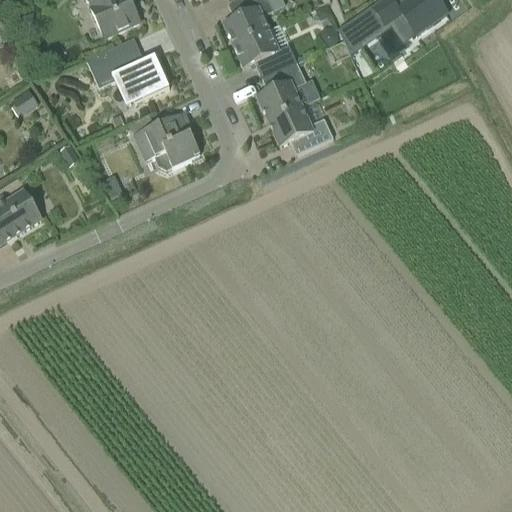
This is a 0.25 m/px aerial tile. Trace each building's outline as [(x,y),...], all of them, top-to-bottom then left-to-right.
[(104,44),(120,37),(139,29),(137,25),(139,21),(135,13),(131,11),(125,0),(85,0),(92,12),(90,13),(104,44)] [(264,0),(243,0),(226,8),(234,25),(223,30),(233,51),(268,35),(262,22),(272,17),(269,10),(264,0)] [(388,0),(387,0),(338,35),(350,62),(350,61),(349,57),(401,21),(415,41),(416,41),(447,19),(433,0),(412,0),(396,11),(388,0)] [(325,10),(315,15),(318,21),(324,23),(330,20),(325,10)] [(31,19),(9,20),(10,36),(32,35),(31,19)] [(277,56),(268,35),(233,51),(243,73),(254,68),(261,85),(296,69),(288,51),(277,56)] [(115,52),(86,65),(98,94),(115,87),(121,84),(133,110),(134,110),(150,102),(169,94),(154,62),(143,67),(133,44),(115,52)] [(256,103),(268,128),(301,113),(293,95),(305,89),(296,69),(261,85),(267,98),(256,103)] [(10,106),(20,121),(37,110),(27,95),(10,106)] [(296,161),(314,153),(332,145),(324,125),(310,131),(301,113),(268,128),(279,153),(290,148),(296,161)] [(133,141),(137,149),(146,167),(154,163),(158,172),(166,176),(171,173),(172,174),(200,161),(180,119),(162,128),(133,141)] [(118,120),(110,124),(114,131),(122,128),(118,120)] [(40,211),(36,204),(31,203),(28,205),(23,196),(5,207),(1,201),(0,201),(0,251),(41,225),(36,217),(39,215),(40,211)]
